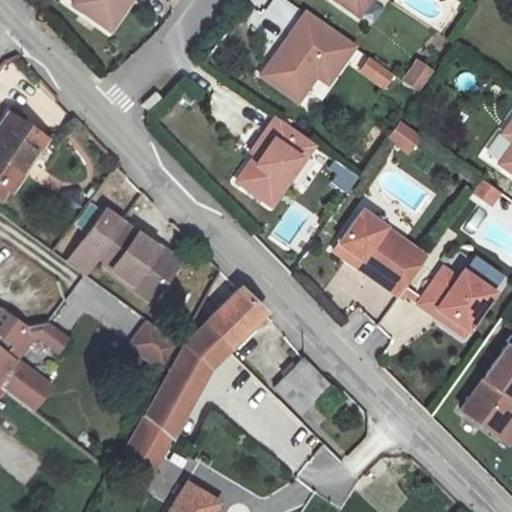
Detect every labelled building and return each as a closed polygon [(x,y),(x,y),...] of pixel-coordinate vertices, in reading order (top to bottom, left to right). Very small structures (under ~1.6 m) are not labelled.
[(111,31),(132,0),(73,0),(72,2),(111,31)] [(333,0),(357,16),(368,0),(333,0)] [(354,48),(305,13),(259,77),(295,104),(315,76),(327,85),(354,48)] [(369,57),(357,73),(383,92),(395,76),(369,57)] [(419,93),(433,72),(418,62),(403,82),(419,93)] [(511,116),(501,133),(511,140),(511,141),(499,159),(511,168),(511,116)] [(22,178),(48,139),(15,117),(0,139),(0,209),(5,213),(14,200),(17,203),(32,182),(22,178)] [(269,207),(312,146),(271,117),(247,151),(251,153),(233,180),(269,207)] [(403,122),(388,135),(405,155),(420,142),(403,122)] [(65,151),(48,139),(22,178),(32,182),(42,189),(65,151)] [(345,192),(357,176),(332,157),(320,173),(345,192)] [(501,193),(482,179),(473,192),(492,206),(501,193)] [(118,271),(144,233),(97,201),(60,257),(81,271),(93,253),(118,271)] [(400,296),(428,256),(364,212),(336,252),(400,296)] [(174,252),(144,233),(118,271),(149,294),(174,252)] [(494,293),(463,270),(457,277),(456,279),(443,270),(419,306),(462,338),(494,293)] [(124,341),(142,318),(85,274),(67,297),(124,341)] [(193,332),(130,447),(161,463),(215,360),(267,311),(242,286),(203,321),(193,332)] [(0,315),(0,327),(31,350),(39,340),(45,339),(58,350),(67,339),(51,326),(37,330),(9,312),(1,313),(0,315)] [(166,329),(146,316),(129,340),(149,354),(166,329)] [(0,327),(0,347),(21,363),(31,350),(0,327)] [(166,329),(149,354),(162,363),(179,338),(166,329)] [(67,339),(58,350),(64,354),(73,344),(67,339)] [(0,347),(0,386),(4,389),(21,363),(0,347)] [(511,351),(506,347),(461,410),(496,436),(511,413),(511,351)] [(307,408),(336,378),(320,362),(312,354),(284,384),(307,408)] [(57,392),(21,363),(4,389),(39,414),(57,392)] [(511,441),(511,413),(496,436),(510,445),(511,441)] [(212,511),(218,502),(186,484),(169,511),(212,511)]
